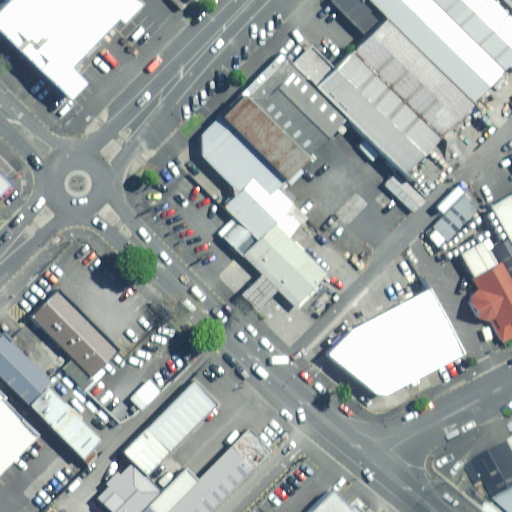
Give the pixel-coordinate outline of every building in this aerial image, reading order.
[(3,0),(0,4),(0,36),(65,100),(83,83),(66,67),(113,19),(118,24),(138,3),(134,0),(3,0)] [(426,140),(459,108),(353,2),(351,0),(324,0),(322,3),(359,41),(343,56),(426,140)] [(459,108),(511,55),(511,37),(474,0),(354,0),(353,2),(459,108)] [(511,0),(493,0),(511,18),(511,0)] [(343,56),(323,76),(301,53),(286,68),(338,121),(392,174),(426,140),(343,56)] [(296,162),(338,121),(286,68),(278,61),(236,102),(296,162)] [(269,188),(296,162),(236,102),(234,100),(208,126),(269,188)] [(212,233),(235,257),(269,224),(287,206),(269,188),(208,126),(185,149),(229,193),(213,209),(225,220),(212,233)] [(511,190),(478,209),(511,272),(511,190)] [(472,204),(459,191),(423,226),(437,239),(472,204)] [(321,276),(269,224),(235,257),(254,276),(269,291),(287,309),(321,276)] [(511,330),(511,296),(495,264),(459,283),(490,342),(511,330)] [(269,291),(254,276),(235,295),(251,310),(269,291)] [(51,292),(20,321),(79,381),(109,352),(51,292)] [(447,361),(413,297),(334,339),(318,358),(361,399),(373,400),(447,361)] [(0,341),(0,390),(71,464),(89,447),(34,390),(41,384),(0,341)] [(159,393),(147,381),(129,399),(141,411),(159,393)] [(130,464),(144,478),(214,406),(190,382),(120,454),(130,464)] [(0,417),(0,463),(23,440),(0,417)] [(139,511),(209,511),(269,452),(247,430),(196,483),(183,470),(159,492),(139,511)] [(511,436),(467,460),(489,500),(511,487),(511,436)] [(144,478),(130,464),(118,476),(115,473),(103,485),(106,488),(94,499),(107,511),(139,511),(159,492),(144,478)] [(511,511),(511,487),(489,500),(505,511),(511,511)] [(358,511),(351,505),(347,509),(328,491),(308,511),(358,511)]
